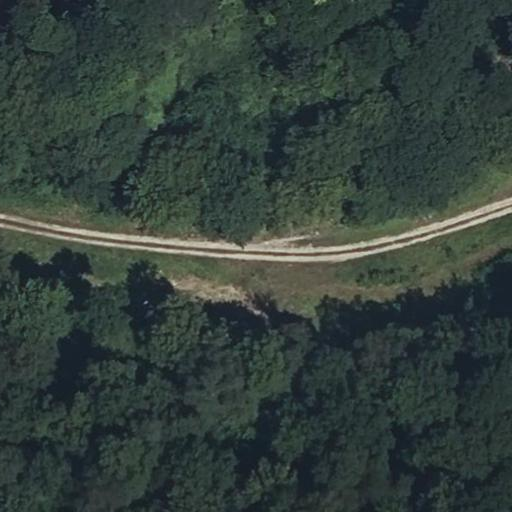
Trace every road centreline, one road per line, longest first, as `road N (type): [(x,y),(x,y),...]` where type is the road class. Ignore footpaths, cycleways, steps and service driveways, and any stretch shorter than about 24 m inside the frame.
road 1 (track): [(0,251),(99,246),(479,90),(511,60)]
road 2 (track): [(162,298),(230,268),(245,251),(268,259),(298,254),(309,237),(403,248),(464,225),(511,179)]
